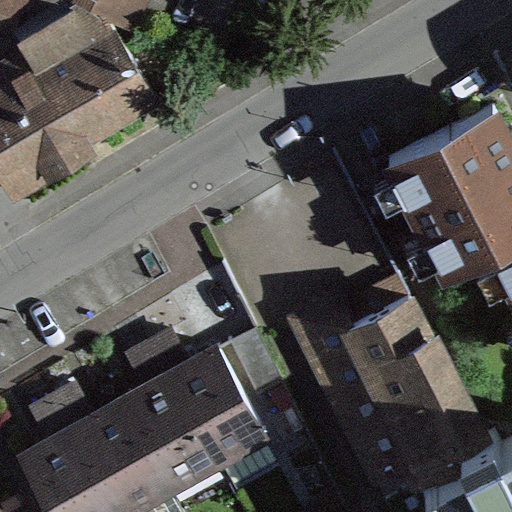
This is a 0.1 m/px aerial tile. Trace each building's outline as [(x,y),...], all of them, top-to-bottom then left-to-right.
[(16,24),(57,0),(0,0),(0,24),(11,30),(16,24)] [(140,0),(93,0),(91,4),(129,23),(140,0)] [(0,162),(15,187),(51,166),(52,167),(90,144),(83,134),(154,91),(110,18),(80,1),(22,35),(38,61),(13,76),(6,65),(0,68),(0,162)] [(511,136),(493,100),(389,153),(450,271),(495,248),(494,245),(511,235),(511,136)] [(495,248),(511,280),(511,235),(494,245),(495,248)] [(410,289),(356,316),(350,319),(419,453),(431,476),(470,456),(463,441),(466,440),(467,442),(484,433),(410,289)] [(302,310),(299,322),(376,477),(419,453),(350,319),(356,316),(337,292),(302,310)] [(257,321),(230,335),(258,389),(286,375),(257,321)] [(172,327),(152,338),(217,456),(266,429),(218,343),(190,359),(172,327)] [(148,381),(121,396),(170,482),(217,456),(152,338),(131,351),(148,381)] [(78,380),(55,393),(122,509),(170,482),(121,396),(96,411),(78,380)] [(50,433),(23,449),(58,511),(116,511),(122,509),(55,393),(34,404),(50,433)] [(511,511),(511,436),(502,442),(493,425),(489,427),(491,430),(484,433),(467,442),(466,440),(463,441),(470,456),(431,476),(425,479),(442,511),(511,511)]
